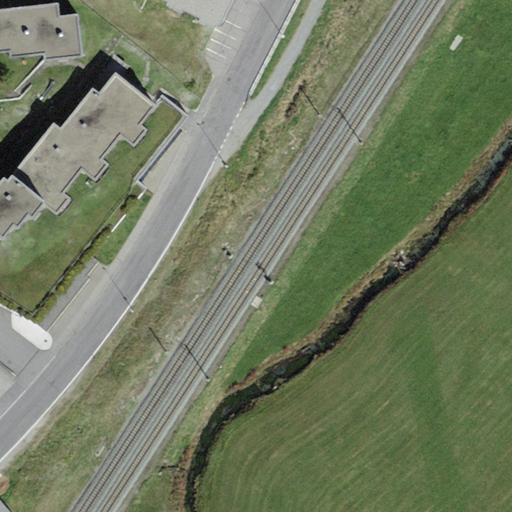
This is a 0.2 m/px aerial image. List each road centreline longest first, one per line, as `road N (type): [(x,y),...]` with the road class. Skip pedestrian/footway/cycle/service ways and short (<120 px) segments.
road 1 (tertiary): [(0,440),(90,336),(145,255),(282,0)]
road 2 (track): [(212,135),(267,92),(316,0)]
